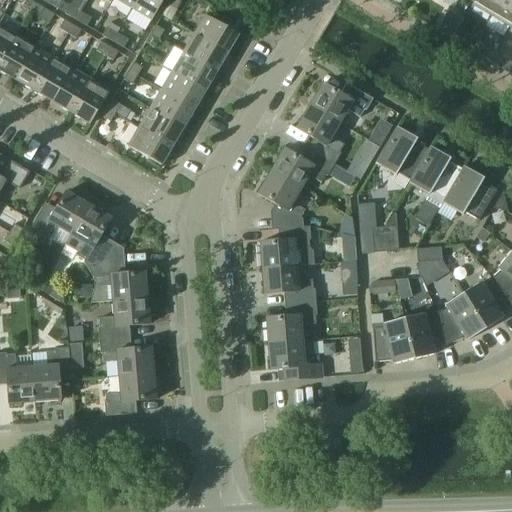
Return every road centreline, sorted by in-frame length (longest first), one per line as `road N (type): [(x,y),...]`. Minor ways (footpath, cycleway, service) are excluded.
road 1 (residential): [(230,427),(353,418),(382,391),(493,380),(511,366)]
road 2 (tertiary): [(511,510),(240,511)]
road 3 (residential): [(316,0),(200,200),(195,222)]
road 4 (residential): [(195,222),(0,109)]
road 5 (residential): [(230,427),(214,235),(195,222)]
road 6 (residential): [(195,222),(185,240),(199,428)]
road 7 (residential): [(199,428),(0,445)]
